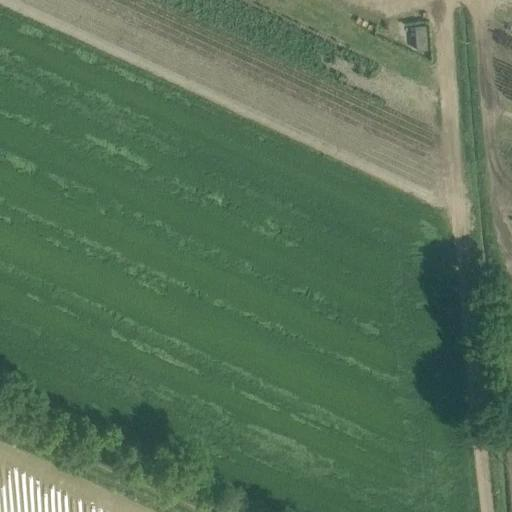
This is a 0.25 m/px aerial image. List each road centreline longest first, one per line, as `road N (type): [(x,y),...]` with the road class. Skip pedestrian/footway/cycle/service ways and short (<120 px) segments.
road 1 (track): [(451,0),(492,511)]
road 2 (track): [(209,511),(0,418)]
